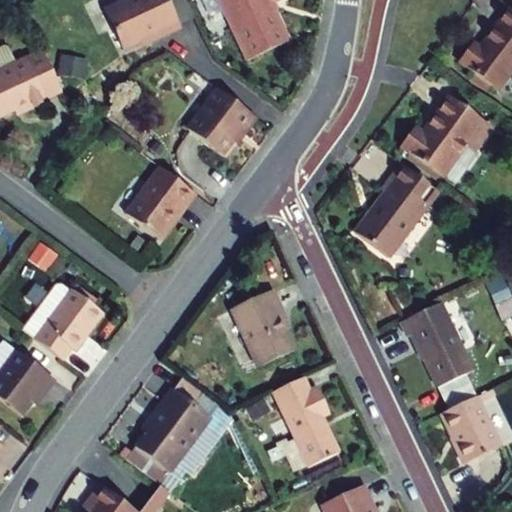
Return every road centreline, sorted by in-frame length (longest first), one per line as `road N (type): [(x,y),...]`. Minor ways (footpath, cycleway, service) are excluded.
road 1 (residential): [(437,511),(277,164)]
road 2 (residential): [(25,511),(49,464),(169,307)]
road 3 (residential): [(0,181),(169,307)]
road 4 (residential): [(277,164),(328,91),(351,0)]
road 5 (residential): [(169,307),(277,164)]
